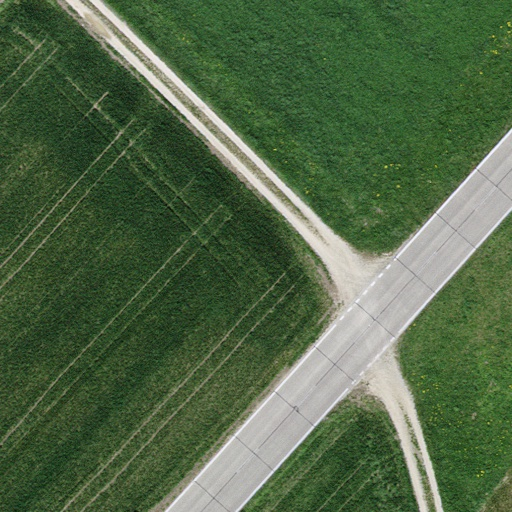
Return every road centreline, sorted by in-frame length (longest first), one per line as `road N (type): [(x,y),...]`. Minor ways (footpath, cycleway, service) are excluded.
road 1 (tertiary): [(199,511),(511,165)]
road 2 (track): [(374,318),(301,221),(77,0)]
road 3 (track): [(374,318),(429,511)]
